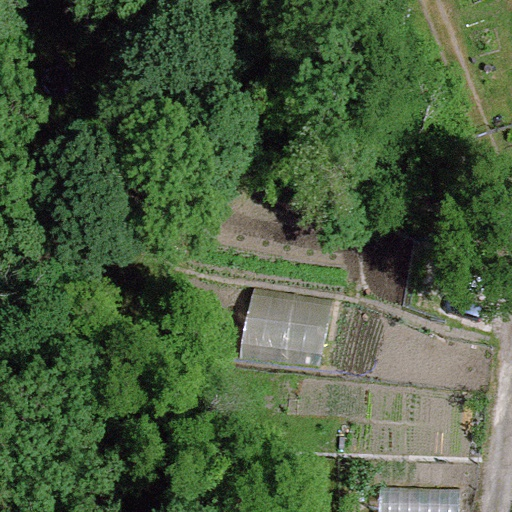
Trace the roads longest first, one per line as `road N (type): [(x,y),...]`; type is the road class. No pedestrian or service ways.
road 1 (track): [(511,202),(434,0)]
road 2 (track): [(497,511),(511,351)]
